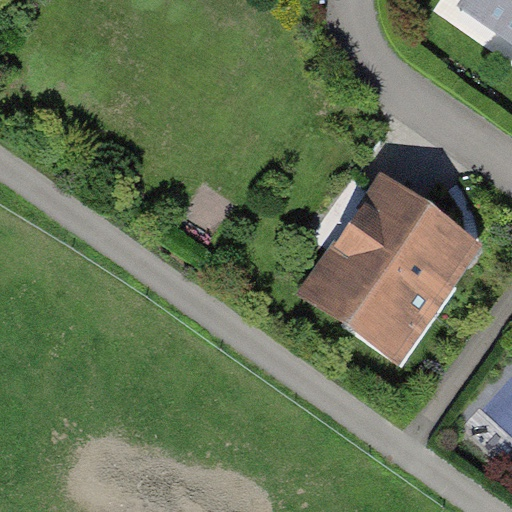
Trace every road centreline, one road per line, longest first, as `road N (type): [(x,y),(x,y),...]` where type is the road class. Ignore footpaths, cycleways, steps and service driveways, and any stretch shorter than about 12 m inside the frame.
road 1 (residential): [(489,511),(0,172)]
road 2 (residential): [(376,0),(384,62),(511,160)]
